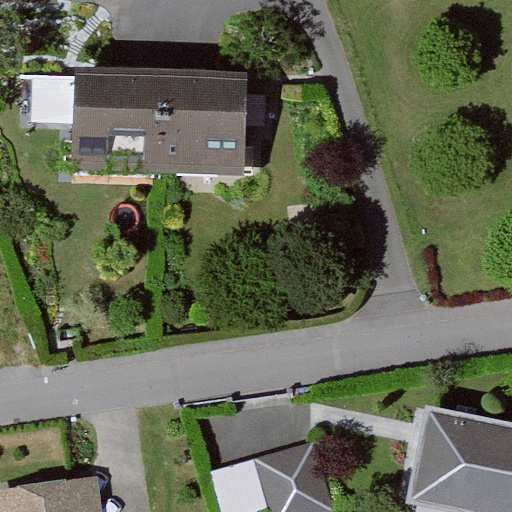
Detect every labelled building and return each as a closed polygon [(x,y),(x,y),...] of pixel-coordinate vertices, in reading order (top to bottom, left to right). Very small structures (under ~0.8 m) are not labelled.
[(57,0),(0,0),(0,7),(57,10),(57,0)] [(247,190),(250,85),(74,79),(22,78),(21,133),(72,135),(71,184),(247,190)] [(511,511),(511,440),(430,424),(412,511),(511,511)] [(337,511),(318,451),(258,470),(271,511),(337,511)] [(98,511),(93,481),(1,495),(3,511),(98,511)]
